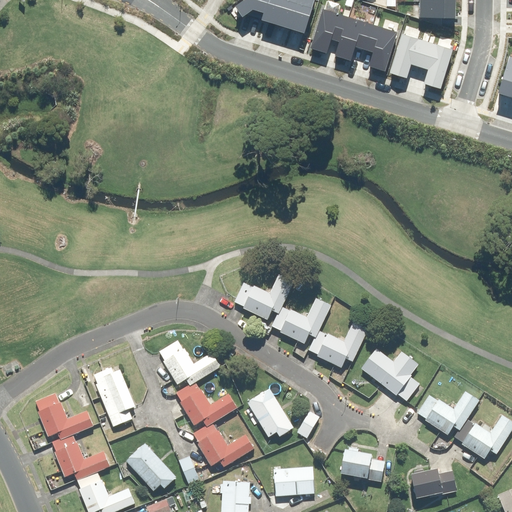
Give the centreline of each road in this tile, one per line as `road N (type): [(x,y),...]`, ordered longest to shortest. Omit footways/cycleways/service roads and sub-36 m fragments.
road 1 (residential): [(342,412),(316,386),(191,309),(134,323),(0,394)]
road 2 (residential): [(148,0),(227,49),(456,123)]
road 3 (residential): [(456,123),(481,34),(482,0)]
